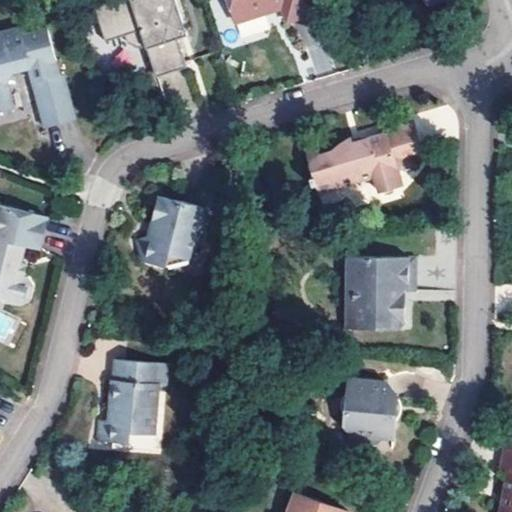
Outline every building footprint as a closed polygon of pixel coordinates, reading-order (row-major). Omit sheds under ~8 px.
[(118,0),(115,0),(94,7),(105,41),(125,34),(127,41),(139,46),(146,44),(157,75),(187,65),(178,37),(172,19),(176,17),(181,16),(175,0),(146,0),(147,0),(121,9),(118,0)] [(146,0),(118,0),(121,9),(147,0),(146,0)] [(313,0),(229,0),(233,10),(240,8),(244,19),(265,12),(264,8),(282,3),(288,20),(317,11),(313,0)] [(240,8),(233,10),(236,21),(244,19),(240,8)] [(176,17),(172,19),(178,37),(187,34),(181,16),(176,17)] [(0,114),(1,115),(1,112),(12,109),(5,83),(12,71),(20,69),(29,67),(45,127),(75,120),(63,73),(59,75),(47,28),(21,35),(19,27),(0,32),(0,114)] [(319,150),(307,154),(311,172),(308,172),(311,181),(315,180),(317,186),(373,169),(379,190),(402,183),(398,168),(411,163),(407,151),(419,147),(410,117),(377,127),(378,134),(366,137),(358,139),(352,141),(351,135),(332,144),(332,147),(319,150)] [(307,154),(319,150),(316,142),(305,145),(307,154)] [(205,209),(159,197),(151,230),(149,237),(136,242),(143,262),(166,267),(169,255),(192,261),(205,209)] [(48,218),(0,205),(0,296),(2,301),(19,305),(28,301),(32,285),(25,277),(27,266),(20,265),(25,246),(40,249),(48,218)] [(192,261),(169,255),(166,267),(192,261)] [(415,257),(346,256),(345,308),(356,309),(356,329),(397,329),(403,323),(404,307),(398,300),(395,300),(395,296),(395,291),(404,291),(414,291),(415,257)] [(404,307),(404,291),(395,291),(395,296),(395,300),(398,300),(404,307)] [(356,329),(356,309),(345,308),(344,328),(356,329)] [(167,366),(115,361),(113,381),(111,381),(108,422),(99,421),(97,442),(129,444),(130,435),(153,437),(157,388),(165,388),(167,366)] [(385,385),(347,380),(344,425),(346,425),(354,436),(354,439),(377,441),(380,437),(392,438),(393,424),(395,411),(396,400),(396,399),(385,385)] [(511,511),(511,442),(507,442),(502,470),(509,471),(501,511),(511,511)] [(345,511),(297,493),(289,511),(345,511)]
